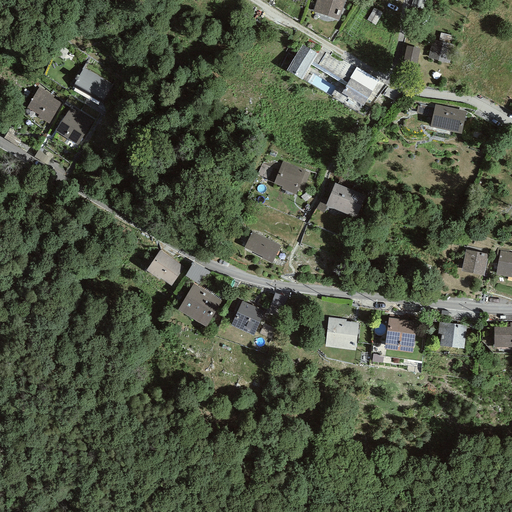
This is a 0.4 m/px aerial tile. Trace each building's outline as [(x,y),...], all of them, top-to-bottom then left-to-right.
[(317,0),(313,14),(338,22),(345,0),(317,0)] [(426,0),(413,0),(411,7),(424,10),(426,0)] [(382,14),(374,9),(368,21),(375,25),(382,14)] [(441,34),(439,41),(453,44),(454,38),(441,34)] [(453,47),(433,42),(428,59),(449,65),(453,47)] [(61,46),(54,55),(63,61),(70,51),(61,46)] [(302,47),(287,74),(301,82),(316,55),(302,47)] [(415,72),(420,50),(407,47),(402,69),(415,72)] [(332,53),(330,56),(326,53),(319,67),(348,85),(351,81),(350,80),(357,68),(332,53)] [(84,68),(72,90),(102,107),(114,85),(84,68)] [(380,82),(357,68),(350,80),(351,81),(348,85),(341,97),(364,110),(380,82)] [(49,125),(61,104),(53,99),(54,97),(39,88),(26,110),(38,117),(37,118),(49,125)] [(432,117),(435,108),(418,104),(416,114),(432,117)] [(467,113),(435,106),(435,108),(432,117),(429,130),(461,137),(467,113)] [(95,123),(71,109),(56,133),(78,146),(79,143),(82,145),(95,123)] [(306,172),(283,163),(279,173),(274,184),(274,186),(282,189),(281,192),(296,198),(299,191),(306,172)] [(279,173),(271,170),(267,181),(274,184),(279,173)] [(310,173),(306,172),(299,191),(303,193),(310,173)] [(328,203),(326,208),(327,209),(357,221),(366,199),(335,186),(328,203)] [(326,208),(328,203),(322,199),(316,209),(324,214),(327,209),(326,208)] [(272,265),(281,246),(252,233),(244,250),(263,259),(262,260),(272,265)] [(500,252),(509,254),(509,251),(498,248),(496,256),(499,257),(500,252)] [(161,282),(172,289),(186,269),(161,252),(146,273),(160,284),(161,282)] [(488,256),(466,252),(461,274),(484,278),(488,256)] [(511,254),(509,254),(500,252),(499,257),(496,276),(511,278),(511,254)] [(455,276),(457,262),(443,260),(441,273),(455,276)] [(194,285),(199,288),(203,281),(210,274),(193,264),(185,279),(194,285)] [(199,288),(194,285),(177,313),(207,331),(224,303),(199,288)] [(283,312),(287,299),(275,295),(271,307),(268,315),(280,320),(283,312)] [(265,314),(242,304),(231,327),(254,338),(265,314)] [(413,356),(417,324),(401,322),(402,317),(390,316),(384,352),(413,356)] [(346,321),(329,319),(325,349),(356,353),(359,325),(346,323),(346,321)] [(466,326),(438,323),(437,338),(441,338),(440,349),(464,351),(466,326)] [(271,339),(275,329),(264,324),(260,334),(271,339)] [(511,349),(511,324),(511,329),(495,329),(495,350),(511,349)] [(383,364),(383,357),(380,357),(379,355),(373,354),(372,362),(383,364)]
